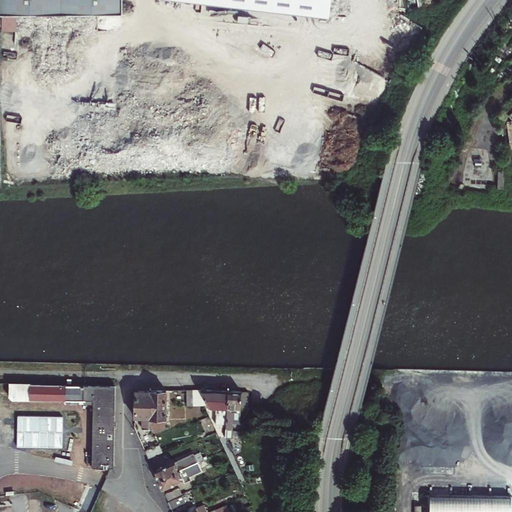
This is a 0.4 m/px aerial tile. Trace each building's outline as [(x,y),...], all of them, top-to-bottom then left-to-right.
[(0,0),(0,14),(122,13),(121,0),(0,0)] [(174,0),(329,18),(330,0),(174,0)] [(14,399),(93,401),(92,468),(113,468),(114,388),(10,385),(10,396),(10,397),(11,398),(12,399),(14,399)] [(208,406),(201,390),(194,390),(193,405),(204,406),(208,406)] [(226,423),(228,391),(201,390),(208,406),(208,407),(217,408),(216,415),(222,415),(222,423),(226,423)] [(148,417),(150,392),(135,391),(134,416),(142,417),(142,429),(148,430),(148,417)] [(150,392),(148,417),(165,419),(165,423),(171,423),(171,409),(165,408),(166,391),(150,391),(150,392)] [(239,423),(240,407),(241,391),(228,391),(226,423),(226,438),(231,438),(232,423),(239,423)] [(241,391),(240,407),(248,407),(249,391),(241,391)] [(220,439),(217,432),(205,437),(195,440),(198,447),(220,439)] [(145,451),(148,459),(162,453),(159,445),(145,451)] [(158,481),(198,463),(193,452),(153,471),(158,481)] [(158,481),(162,489),(184,479),(183,478),(192,474),(191,473),(201,468),(198,463),(158,481)] [(239,497),(246,494),(236,473),(231,475),(233,478),(230,479),(239,497)] [(167,501),(180,495),(177,488),(164,494),(167,501)] [(81,511),(91,511),(98,496),(89,492),(80,511),(81,511)] [(184,503),(180,495),(167,501),(171,509),(184,503)] [(430,511),(511,511),(511,498),(431,495),(430,511)]
